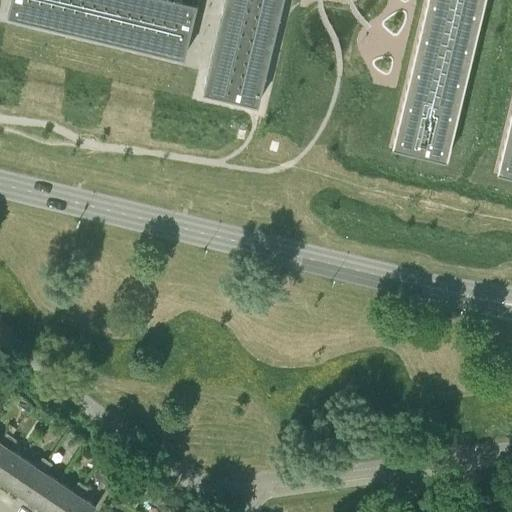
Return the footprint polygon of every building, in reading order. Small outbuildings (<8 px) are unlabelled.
[(195,4),(177,0),(9,0),(5,16),(182,58),(195,4)] [(282,0),(225,0),(204,91),(258,104),(282,0)] [(426,0),(392,146),(446,159),(484,0),(426,0)] [(511,105),(496,171),(511,174),(511,105)] [(0,453),(12,436),(7,433),(0,442),(0,441),(0,453)] [(0,453),(0,480),(5,484),(23,457),(10,449),(16,439),(12,436),(0,453)] [(5,484),(23,496),(47,460),(43,457),(36,466),(23,457),(5,484)] [(23,496),(42,509),(60,482),(46,472),(52,463),(47,460),(23,496)] [(42,509),(46,511),(65,511),(84,484),(78,481),(72,490),(60,482),(42,509)] [(65,511),(91,511),(96,506),(82,497),(88,487),(84,484),(65,511)] [(160,511),(179,511),(157,497),(153,502),(163,509),(160,511)]
